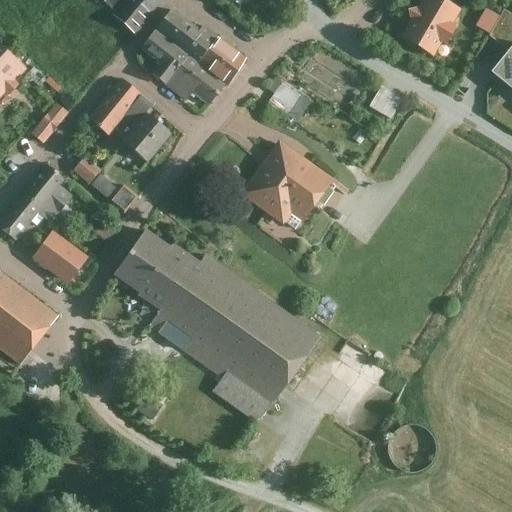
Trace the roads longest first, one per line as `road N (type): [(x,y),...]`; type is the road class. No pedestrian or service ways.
road 1 (residential): [(305,511),(138,443),(106,416),(75,359),(76,314)]
road 2 (residential): [(76,314),(201,133)]
road 3 (residential): [(333,36),(511,143)]
road 4 (residential): [(0,214),(124,66)]
